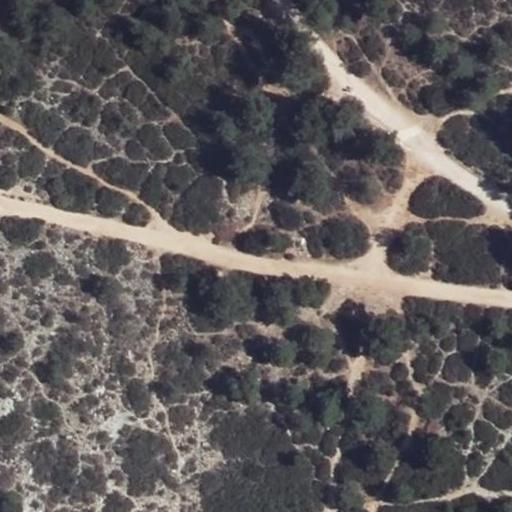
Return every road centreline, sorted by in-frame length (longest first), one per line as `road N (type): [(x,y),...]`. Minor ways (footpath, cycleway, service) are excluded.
road 1 (track): [(0,205),(262,264),(511,296)]
road 2 (track): [(280,0),(350,88),(422,148)]
road 3 (track): [(422,148),(374,275)]
